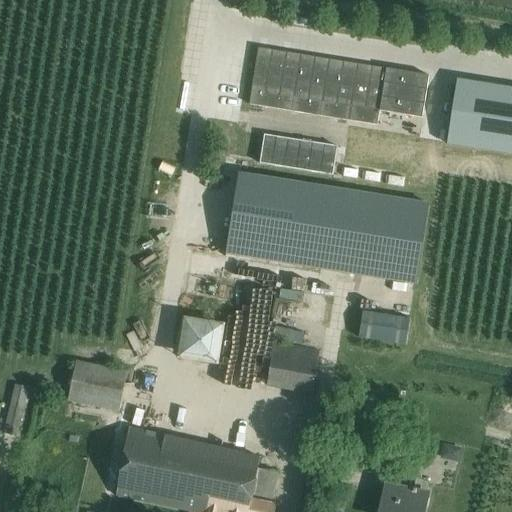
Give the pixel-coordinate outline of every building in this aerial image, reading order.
[(280,41),(271,98),(398,119),(400,104),(443,111),(450,69),(403,61),(280,41)] [(511,86),(468,79),(461,126),(511,134),(511,86)] [(265,137),(261,165),(333,176),(337,148),(265,137)] [(336,168),(334,180),(382,187),(384,176),(336,168)] [(428,205),(239,175),(226,253),(415,283),(428,205)] [(410,319),(363,311),(358,338),(405,346),(410,319)] [(177,360),(219,366),(225,324),(183,318),(177,360)] [(275,328),(273,340),(292,343),(294,330),(275,328)] [(321,352),(274,343),(265,386),(312,395),(321,352)] [(119,411),(128,374),(76,362),(68,400),(119,411)] [(402,390),(425,394),(428,377),(404,373),(402,390)] [(16,437),(28,388),(16,385),(4,434),(16,437)] [(368,472),(379,408),(358,405),(347,468),(368,472)] [(271,505),(271,502),(252,498),(253,495),(272,500),(277,474),(260,470),(262,457),(131,427),(116,496),(189,511),(191,511),(273,511),(275,506),(271,505)] [(444,445),(441,459),(459,464),(463,449),(444,445)] [(388,483),(381,511),(422,511),(427,491),(428,484),(416,478),(414,488),(397,484),(388,483)]
